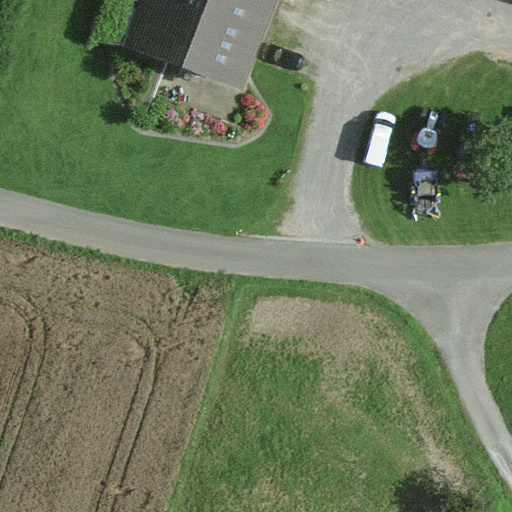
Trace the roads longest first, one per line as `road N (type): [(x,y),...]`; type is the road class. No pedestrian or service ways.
road 1 (residential): [(511,264),(427,278),(248,261),(63,230),(0,210)]
road 2 (track): [(511,455),(427,278)]
